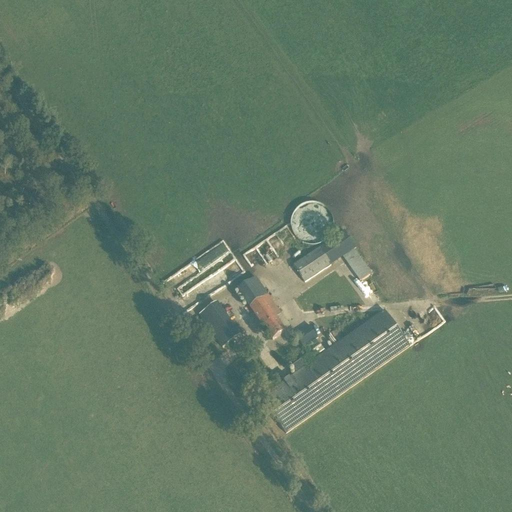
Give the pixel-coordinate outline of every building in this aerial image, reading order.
[(320,248),(293,266),(305,283),(331,265),(320,248)] [(238,291),(273,341),(286,332),(277,319),(282,315),(256,278),(238,291)] [(237,335),(215,302),(197,314),(219,347),(237,335)] [(385,312),(306,368),(301,361),(292,367),(297,374),(261,399),(286,435),(410,347),(385,312)] [(318,322),(326,332),(333,326),(326,316),(318,322)] [(304,349),(319,338),(310,325),(295,336),(304,349)]
